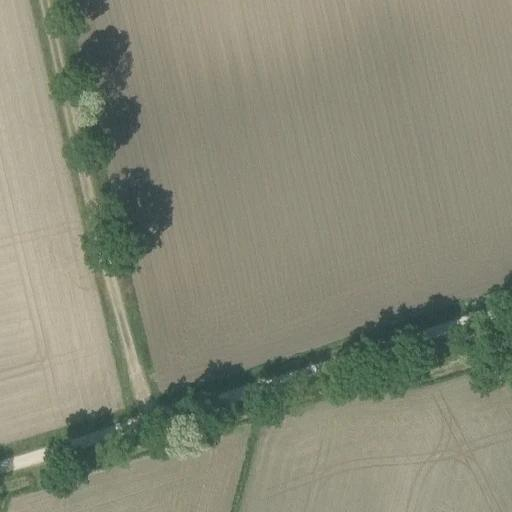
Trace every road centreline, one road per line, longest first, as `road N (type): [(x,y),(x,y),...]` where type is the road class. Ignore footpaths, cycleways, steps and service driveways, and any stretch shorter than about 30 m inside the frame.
road 1 (track): [(0,463),(511,310)]
road 2 (track): [(154,421),(119,310),(46,0)]
